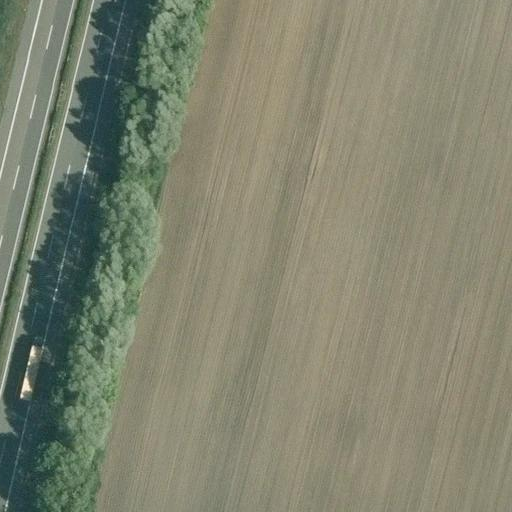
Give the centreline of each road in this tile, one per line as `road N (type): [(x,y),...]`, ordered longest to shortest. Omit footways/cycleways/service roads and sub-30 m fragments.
road 1 (motorway): [(0,506),(120,0)]
road 2 (motorway): [(47,0),(0,195)]
